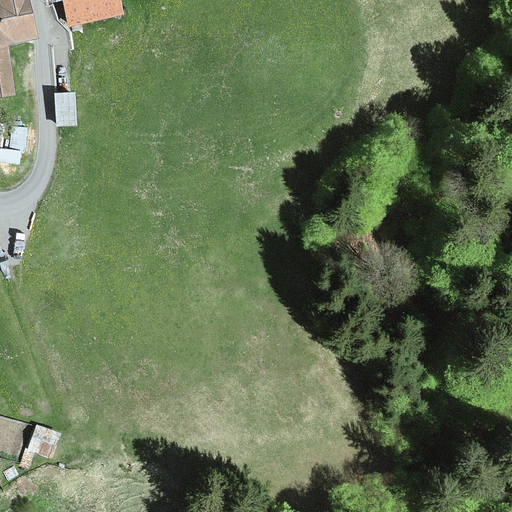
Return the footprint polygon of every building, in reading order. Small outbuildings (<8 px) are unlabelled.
[(27,0),(0,0),(0,99),(15,97),(5,48),(36,42),(27,0)] [(117,0),(59,0),(66,30),(121,18),(117,0)] [(74,95),(53,96),(55,129),(76,127),(74,95)] [(62,436),(36,427),(28,451),(34,454),(53,460),(62,436)] [(34,454),(28,451),(25,451),(19,468),(28,471),(34,454)]
